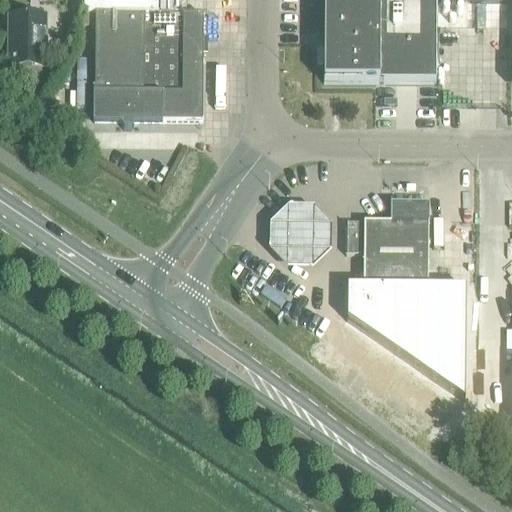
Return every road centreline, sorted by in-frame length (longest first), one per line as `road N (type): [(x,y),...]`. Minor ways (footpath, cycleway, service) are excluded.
road 1 (primary): [(453,511),(174,312)]
road 2 (primary): [(144,320),(428,511)]
road 3 (unclassified): [(266,144),(511,145)]
road 4 (primary): [(0,221),(144,320)]
road 5 (primary): [(143,290),(0,193)]
road 6 (unclassified): [(174,312),(238,206),(237,184)]
road 7 (unclassified): [(237,184),(214,193),(143,290)]
road 8 (unclassified): [(266,144),(262,0)]
